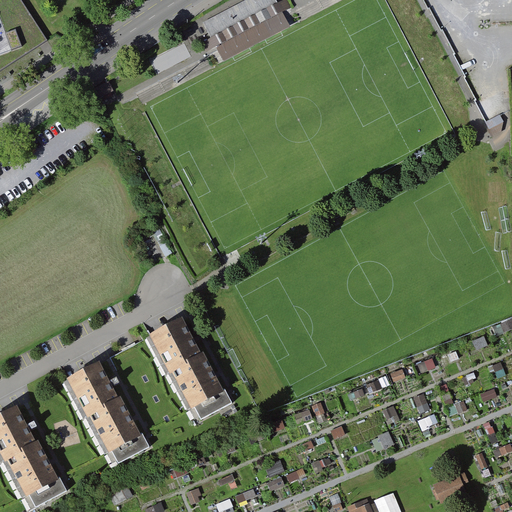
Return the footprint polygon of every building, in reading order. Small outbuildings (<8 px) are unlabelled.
[(19,0),(0,0),(0,72),(47,41),(19,0)] [(274,0),(250,0),(203,24),(211,39),(202,44),(207,53),(216,48),(282,14),(293,9),(289,0),(285,0),(277,4),(274,0)] [(282,14),(216,48),(224,64),(290,30),(282,14)] [(100,103),(115,95),(109,82),(94,89),(100,103)] [(489,129),(505,124),(502,116),(487,121),(489,129)] [(182,317),(149,334),(169,373),(172,372),(191,408),(224,391),(203,351),(201,353),(182,317)] [(422,374),(437,368),(433,358),(418,364),(422,374)] [(99,360),(65,378),(87,419),(91,417),(109,452),(142,435),(121,396),(119,397),(99,360)] [(420,414),(431,410),(425,394),(415,398),(420,414)] [(16,406),(0,415),(0,455),(5,465),(8,463),(26,498),(59,480),(37,440),(35,441),(16,406)] [(395,407),(386,410),(390,424),(400,421),(395,407)] [(420,421),(423,429),(439,424),(435,415),(420,421)] [(379,437),(385,449),(396,445),(391,432),(379,437)] [(377,451),(383,450),(379,438),(374,440),(377,451)] [(511,446),(495,451),(497,457),(511,452),(511,446)] [(270,476),(286,470),(282,461),(266,467),(270,476)] [(291,482),(307,475),(304,468),(287,476),(291,482)] [(460,474),(433,485),(441,505),(468,494),(460,474)] [(283,479),(270,483),(272,490),(285,485),(283,479)] [(188,493),(193,505),(204,501),(199,489),(188,493)] [(254,489),(236,496),(240,504),(257,496),(254,489)] [(231,499),(217,504),(219,511),(222,511),(234,508),(231,499)] [(372,511),(367,499),(348,507),(350,511),(372,511)] [(148,511),(165,511),(161,503),(147,510),(148,511)]
